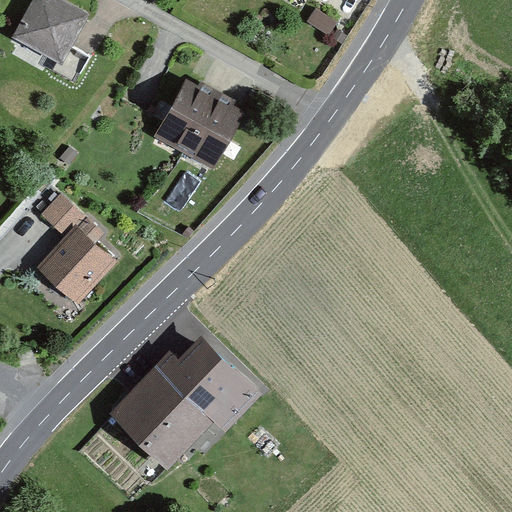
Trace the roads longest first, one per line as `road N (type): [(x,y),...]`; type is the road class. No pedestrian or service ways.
road 1 (tertiary): [(53,405),(255,209),(334,113)]
road 2 (residential): [(334,113),(128,0)]
road 3 (tertiary): [(334,113),(406,0)]
